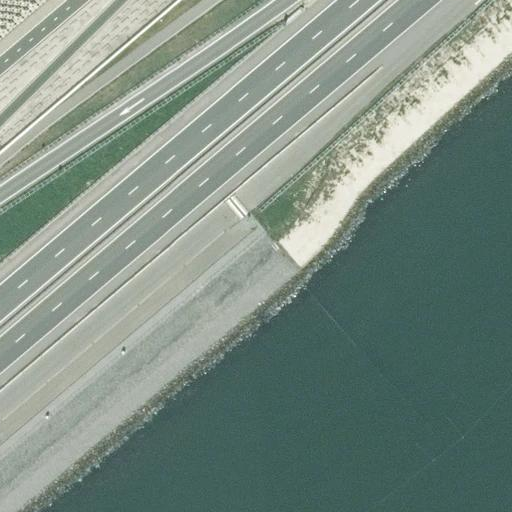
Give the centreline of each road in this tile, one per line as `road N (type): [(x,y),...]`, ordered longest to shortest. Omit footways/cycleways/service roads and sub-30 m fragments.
road 1 (motorway): [(0,357),(418,0)]
road 2 (motorway): [(361,0),(0,307)]
road 3 (motorway): [(292,0),(0,194)]
road 4 (motorway): [(242,202),(466,0)]
